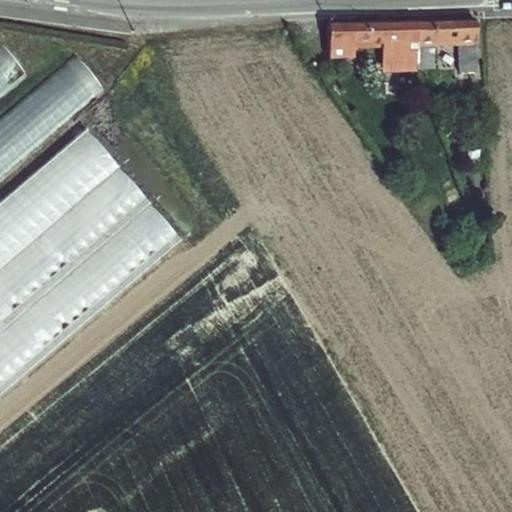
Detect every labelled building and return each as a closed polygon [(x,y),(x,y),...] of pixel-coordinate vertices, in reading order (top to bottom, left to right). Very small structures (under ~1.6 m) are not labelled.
[(472,19),(411,20),(413,68),(430,67),(429,47),(452,46),(452,75),(473,75),(472,19)] [(413,68),(411,20),(318,23),(319,60),(352,58),(352,48),(375,47),(376,69),(413,68)] [(0,100),(31,75),(4,41),(0,43),(0,100)] [(0,178),(113,92),(86,57),(0,123),(0,178)] [(95,132),(0,207),(0,390),(185,244),(95,132)]
